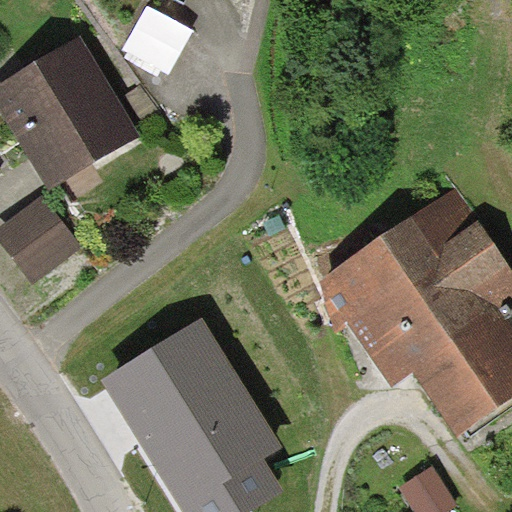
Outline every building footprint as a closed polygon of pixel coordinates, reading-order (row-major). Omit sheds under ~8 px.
[(158,15),(134,61),(180,84),(204,38),(158,15)] [(71,40),(0,82),(0,116),(45,192),(131,141),(71,40)] [(511,276),(461,198),(316,292),(342,331),(348,327),(393,395),(414,381),(456,447),(511,410),(511,276)] [(36,201),(0,228),(0,254),(27,288),(75,251),(36,201)] [(205,318),(104,379),(146,446),(186,511),(249,511),(285,490),(264,456),(283,444),(205,318)] [(429,469),(397,490),(411,511),(442,511),(453,505),(429,469)]
